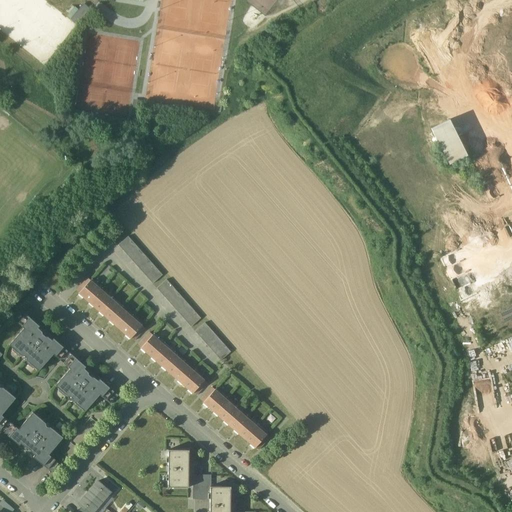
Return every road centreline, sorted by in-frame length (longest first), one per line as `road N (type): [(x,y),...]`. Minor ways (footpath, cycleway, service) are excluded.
road 1 (residential): [(53,308),(107,247),(212,361)]
road 2 (residential): [(148,390),(288,511)]
road 3 (residential): [(47,511),(148,390)]
road 4 (residential): [(53,308),(148,390)]
